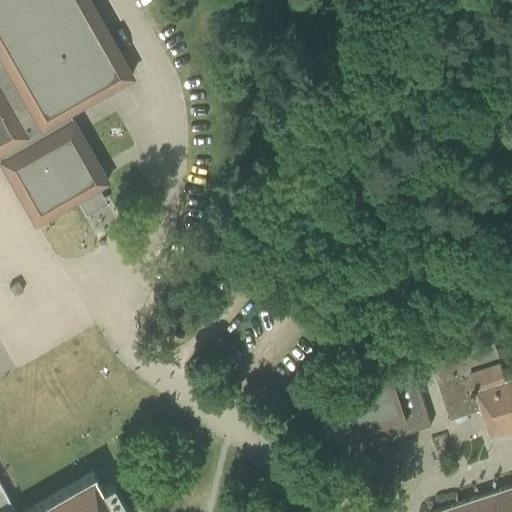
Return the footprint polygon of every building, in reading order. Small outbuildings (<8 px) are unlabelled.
[(0,161),(34,222),(80,196),(87,209),(101,201),(94,188),(107,181),(68,111),(132,75),(126,65),(89,0),(0,0),(0,511),(122,511),(127,509),(112,482),(102,488),(92,471),(20,511),(15,511),(0,483),(0,161)] [(13,296),(22,290),(17,282),(8,287),(13,296)] [(189,332),(195,323),(187,317),(181,325),(189,332)] [(511,373),(506,375),(494,340),(431,361),(450,418),(482,407),(491,435),(511,427),(511,373)] [(355,449),(431,424),(411,362),(306,396),(322,444),(350,435),(355,449)] [(511,511),(511,483),(429,511),(511,511)]
